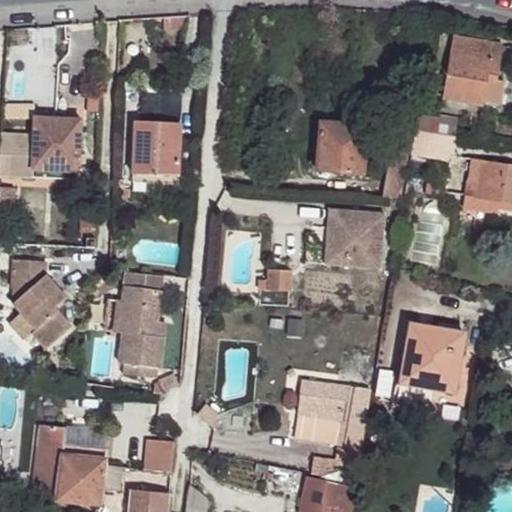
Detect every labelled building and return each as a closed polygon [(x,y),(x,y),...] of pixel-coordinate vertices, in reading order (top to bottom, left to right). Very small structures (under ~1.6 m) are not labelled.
[(9,33),(9,47),(26,45),(25,31),(9,33)] [(502,46),(454,37),(443,98),(482,106),(483,102),(500,104),(503,81),(496,80),(502,46)] [(393,158),(407,161),(416,106),(402,105),(393,158)] [(80,155),(81,120),(41,117),(40,131),(33,131),(33,135),(1,134),(0,149),(0,176),(32,178),(32,171),(79,172),(79,165),(85,165),(85,155),(80,155)] [(418,117),(415,130),(455,137),(458,119),(440,117),(439,120),(418,117)] [(181,125),(141,123),(140,148),(133,148),(132,173),(133,173),(178,175),(179,175),(181,125)] [(141,123),(134,123),(133,148),(140,148),(141,123)] [(317,172),(362,174),(365,135),(342,133),(342,125),(320,124),(317,172)] [(451,161),(455,137),(415,130),(412,155),(451,161)] [(389,158),(383,197),(401,199),(407,161),(393,158),(389,158)] [(511,165),(470,158),(465,192),(475,194),(475,198),(498,202),(497,209),(511,210),(511,165)] [(79,172),(32,171),(32,178),(78,180),(79,172)] [(133,173),(132,182),(178,184),(178,175),(133,173)] [(14,189),(0,187),(0,213),(12,214),(14,189)] [(497,209),(498,202),(475,198),(475,194),(465,192),(463,208),(496,214),(497,209)] [(329,210),(324,265),(381,269),(385,214),(329,210)] [(66,299),(45,275),(46,260),(13,259),(12,290),(17,289),(21,296),(13,304),(21,313),(36,330),(32,334),(46,349),(71,328),(54,309),(66,299)] [(290,292),(291,271),(269,270),(268,281),(260,280),(259,290),(290,292)] [(125,271),(123,287),(161,291),(163,275),(125,271)] [(161,291),(123,287),(118,333),(123,334),(119,363),(123,363),(122,374),(156,378),(158,368),(160,368),(163,338),(156,337),(157,322),(161,291)] [(12,290),(13,304),(21,296),(17,289),(13,290),(12,290)] [(32,334),(36,330),(21,313),(9,323),(24,340),(32,334)] [(157,322),(156,337),(163,338),(165,323),(157,322)] [(464,333),(410,324),(395,406),(431,412),(435,389),(454,393),(464,333)] [(376,395),(390,397),(394,372),(380,370),(376,395)] [(159,396),(179,385),(174,375),(158,382),(159,383),(154,385),(153,395),(159,396)] [(338,446),(363,449),(370,390),(302,380),(298,415),(294,439),(338,446)] [(218,414),(206,404),(203,408),(217,419),(218,414)] [(217,419),(203,408),(197,415),(215,429),(217,419)] [(56,501),(100,506),(102,488),(105,466),(105,460),(104,460),(105,450),(64,445),(66,429),(40,426),(32,493),(57,496),(56,501)] [(146,440),(143,470),(170,473),(173,443),(146,440)] [(336,461),(313,457),(311,474),(320,475),(322,476),(343,470),(360,472),(364,449),(363,449),(338,446),(336,461)] [(122,468),(105,466),(102,488),(120,490),(122,468)] [(319,480),(306,477),(298,511),(353,511),(360,472),(343,470),(322,476),(320,475),(319,480)] [(202,494),(189,485),(185,511),(206,511),(208,500),(202,494)] [(129,511),(167,511),(170,494),(132,491),(129,511)]
